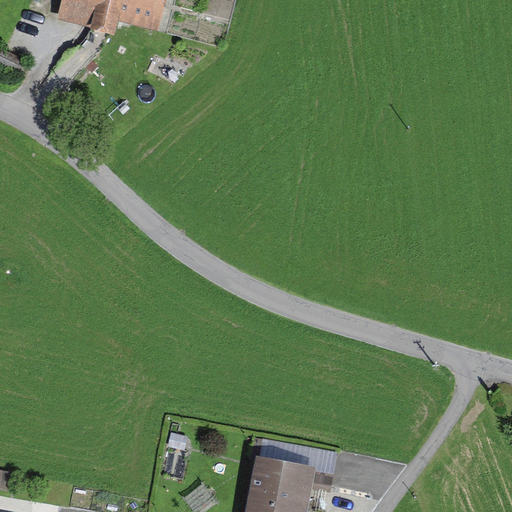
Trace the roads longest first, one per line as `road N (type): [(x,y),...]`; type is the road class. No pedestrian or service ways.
road 1 (unclassified): [(481,368),(259,296),(159,235),(81,157),(0,109)]
road 2 (residential): [(481,368),(386,511)]
